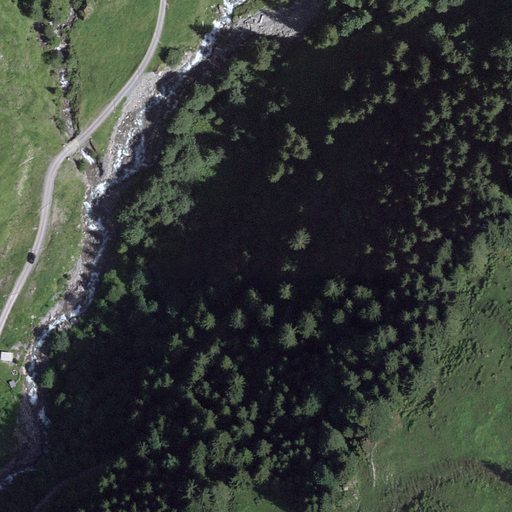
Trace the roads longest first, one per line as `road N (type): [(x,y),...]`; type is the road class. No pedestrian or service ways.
road 1 (track): [(32,511),(61,484),(137,447),(150,417),(313,203)]
road 2 (track): [(219,511),(232,425),(289,313),(313,203)]
road 3 (track): [(0,324),(40,241),(49,173),(87,134)]
road 4 (track): [(163,0),(141,68),(87,134)]
